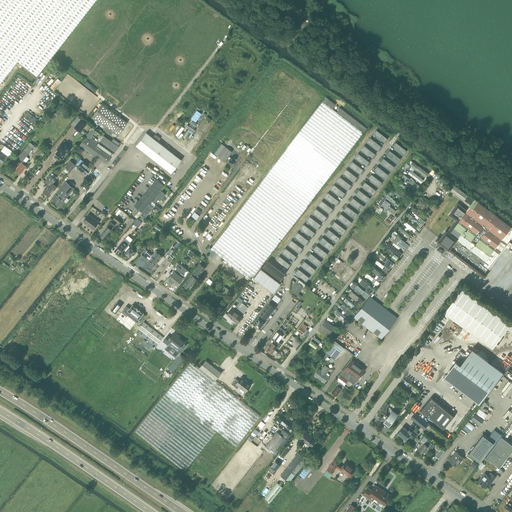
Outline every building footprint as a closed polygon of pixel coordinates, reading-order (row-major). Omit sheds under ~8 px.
[(0,0),(0,82),(17,62),(36,77),(51,58),(95,0),(0,0)] [(251,278),(252,276),(363,132),(322,101),(310,117),(275,164),(266,175),(211,248),(251,278)] [(100,102),(91,115),(104,124),(102,127),(111,133),(113,130),(118,134),(127,121),(100,102)] [(86,123),(80,119),(74,127),(80,131),(86,123)] [(95,134),(97,132),(91,128),(85,136),(88,138),(93,132),(95,134)] [(136,145),(171,173),(182,160),(147,132),(136,145)] [(380,139),(372,133),(370,136),(378,142),(380,139)] [(85,137),(79,144),(106,163),(113,154),(97,143),(97,145),(85,137)] [(101,138),(100,140),(115,151),(117,149),(101,138)] [(366,140),(364,143),(373,149),(375,147),(366,140)] [(29,141),(16,157),(21,161),(33,145),(29,141)] [(67,146),(62,142),(56,149),(57,150),(55,153),(62,159),(71,148),(68,145),(67,146)] [(225,146),(222,143),(214,154),(217,156),(225,146)] [(233,151),(227,147),(219,158),(224,162),(233,151)] [(361,147),(359,150),(367,157),(369,154),(361,147)] [(403,156),(395,150),(393,153),(400,159),(403,156)] [(356,154),(353,157),(362,164),(364,161),(356,154)] [(397,163),(390,157),(387,160),(395,166),(397,163)] [(409,159),(406,162),(407,163),(410,165),(416,170),(416,169),(426,177),(429,173),(419,166),(418,166),(412,161),(409,159)] [(70,171),(75,164),(70,160),(65,167),(66,167),(64,169),(65,170),(67,172),(68,172),(69,170),(70,171)] [(77,168),(85,174),(90,168),(82,161),(77,168)] [(21,162),(15,170),(20,174),(26,166),(21,162)] [(350,162),(348,165),(356,171),(358,168),(350,162)] [(402,169),(421,183),(423,179),(408,167),(410,165),(407,163),(402,169)] [(391,170),(384,165),(382,167),(389,173),(391,170)] [(345,169),(342,171),(351,178),(353,175),(345,169)] [(386,178),(378,172),(376,175),(384,180),(386,178)] [(404,174),(401,178),(411,186),(415,182),(412,180),(413,179),(410,177),(409,178),(404,174)] [(45,181),(49,184),(43,191),(49,196),(57,186),(52,183),(55,179),(50,175),(45,181)] [(339,176),(337,179),(345,185),(348,182),(339,176)] [(164,185),(157,179),(134,205),(141,212),(164,185)] [(380,185),(373,179),(370,182),(378,188),(380,185)] [(397,180),(395,183),(410,195),(413,192),(397,180)] [(65,181),(51,198),(59,205),(73,188),(65,181)] [(333,183),(331,186),(340,193),(342,190),(333,183)] [(438,236),(435,240),(485,277),(488,274),(485,272),(511,236),(511,227),(476,200),(475,199),(468,194),(468,195),(453,184),(449,190),(464,200),(470,205),(467,210),(457,203),(448,215),(457,222),(449,232),(446,230),(440,237),(438,236)] [(375,192),(367,186),(365,189),(373,194),(375,192)] [(406,197),(396,189),(394,192),(403,200),(406,197)] [(166,194),(161,190),(152,201),(155,203),(159,199),(160,200),(166,194)] [(328,190),(326,193),(334,199),(337,197),(328,190)] [(385,197),(399,207),(401,205),(390,196),(393,192),(391,190),(387,194),(385,197)] [(369,199),(362,193),(359,196),(367,202),(369,199)] [(323,197),(321,200),(329,206),(331,204),(323,197)] [(386,198),(384,197),(379,203),(394,214),(396,211),(384,201),(386,198)] [(426,201),(420,197),(416,202),(429,212),(431,209),(424,204),(426,201)] [(364,206),(356,200),(354,203),(361,209),(364,206)] [(155,204),(152,201),(150,204),(149,204),(140,215),(145,218),(155,205),(155,204)] [(317,204),(315,207),(323,214),(326,211),(317,204)] [(358,214),(350,208),(348,211),(356,216),(358,214)] [(426,217),(415,208),(412,211),(424,220),(426,217)] [(312,211),(309,214),(318,221),(320,218),(312,211)] [(87,224),(93,228),(98,221),(88,213),(82,221),(86,224),(87,224)] [(142,217),(139,215),(133,223),(138,226),(142,221),(140,219),(142,217)] [(353,220),(345,215),(343,217),(350,223),(353,220)] [(423,224),(411,215),(409,218),(420,227),(423,224)] [(306,218),(304,221),(313,228),(315,225),(306,218)] [(115,225),(110,221),(107,225),(107,226),(100,235),(104,239),(115,225)] [(417,230),(406,221),(404,223),(415,232),(417,230)] [(347,228),(340,222),(337,225),(345,230),(347,228)] [(301,226),(299,228),(307,235),(309,232),(301,226)] [(411,235),(400,227),(398,229),(409,238),(406,241),(409,243),(413,237),(411,235)] [(342,235),(334,229),(332,232),(339,238),(342,235)] [(295,233),(293,235),(302,242),(304,239),(295,233)] [(409,245),(397,235),(393,240),(399,244),(398,246),(405,251),(409,245)] [(337,243),(329,236),(326,239),(335,245),(337,243)] [(130,242),(125,238),(117,247),(122,251),(130,242)] [(290,240),(287,243),(296,249),(298,247),(290,240)] [(388,242),(386,246),(399,256),(402,253),(388,242)] [(323,243),(321,246),(329,252),(331,250),(323,243)] [(130,246),(124,253),(129,257),(135,250),(130,246)] [(216,252),(209,247),(206,252),(212,257),(216,252)] [(284,247),(282,250),(290,256),(293,254),(284,247)] [(397,256),(387,248),(385,250),(392,256),(390,258),(394,261),(396,259),(397,256)] [(144,254),(156,264),(161,257),(155,252),(151,257),(150,256),(152,254),(147,250),(144,254)] [(326,257),(318,250),(315,253),(324,260),(326,257)] [(156,264),(144,254),(141,252),(141,253),(141,254),(139,257),(146,263),(152,268),(156,264)] [(381,253),(379,255),(380,258),(386,263),(384,265),(389,269),(394,263),(381,253)] [(279,254),(277,257),(285,264),(287,261),(279,254)] [(320,264),(312,257),(310,260),(318,267),(320,264)] [(262,267),(280,281),(286,273),(268,259),(262,267)] [(388,269),(377,260),(375,263),(382,268),(382,269),(386,272),(388,269)] [(178,273),(175,271),(179,267),(181,269),(183,267),(178,263),(173,270),(174,271),(168,279),(172,281),(173,280),(178,284),(185,275),(180,271),(178,273)] [(189,289),(196,280),(199,277),(198,276),(200,274),(198,273),(201,268),(202,269),(204,266),(200,263),(194,270),(195,271),(183,285),(189,289)] [(315,271),(307,264),(304,267),(313,274),(315,271)] [(384,276),(372,266),(369,269),(378,276),(376,279),(379,281),(384,276)] [(261,268),(254,277),(274,292),(281,283),(261,268)] [(301,272),(299,274),(307,281),(309,278),(301,272)] [(379,282),(367,273),(365,275),(374,283),(372,286),(374,288),(379,282)] [(374,288),(362,279),(360,282),(367,287),(365,290),(370,294),(374,288)] [(303,287),(297,282),(291,290),(297,294),(303,287)] [(369,295),(357,284),(353,289),(358,293),(360,294),(361,293),(366,298),(369,295)] [(444,311),(493,347),(507,328),(511,331),(511,325),(510,324),(511,322),(462,286),(444,311)] [(351,291),(348,294),(356,300),(354,302),(359,307),(364,301),(351,291)] [(398,319),(371,297),(355,317),(382,339),(398,319)] [(359,307),(348,298),(345,300),(346,301),(346,303),(351,307),(352,306),(357,310),(359,307)] [(300,301),(293,310),(297,313),(300,308),(299,307),(302,303),(300,301)] [(118,302),(112,310),(116,313),(122,305),(118,302)] [(276,308),(269,303),(253,323),(260,328),(276,308)] [(342,304),(340,307),(346,311),(345,312),(349,316),(348,318),(350,320),(355,314),(342,304)] [(126,306),(122,312),(127,315),(127,314),(137,321),(136,322),(137,323),(138,323),(139,323),(140,323),(141,322),(142,321),(141,321),(145,315),(143,314),(143,313),(139,310),(140,310),(137,307),(137,308),(133,305),(130,309),(126,306)] [(239,314),(232,308),(227,314),(233,319),(232,320),(237,323),(242,317),(239,315),(239,314)] [(337,310),(335,313),(348,323),(350,320),(348,318),(337,310)] [(330,334),(334,326),(324,320),(319,327),(330,334)] [(310,331),(306,328),(307,326),(303,323),(301,326),(296,333),(298,335),(300,332),(302,334),(306,337),(306,336),(310,331)] [(269,340),(277,346),(279,347),(281,344),(277,340),(283,332),(278,329),(269,340)] [(168,335),(163,341),(168,345),(165,349),(176,358),(187,345),(184,343),(185,342),(179,337),(180,336),(175,331),(171,337),(168,335)] [(308,343),(314,348),(320,342),(315,337),(315,336),(308,343)] [(277,346),(269,340),(266,345),(267,346),(264,349),(269,352),(270,351),(272,353),(277,346)] [(335,340),(326,351),(336,358),(341,351),(345,347),(335,340)] [(365,369),(356,362),(352,359),(337,380),(340,381),(332,392),(337,396),(342,389),(351,376),(357,380),(365,369)] [(137,428),(137,432),(186,468),(187,469),(217,432),(235,446),(237,447),(260,416),(215,380),(221,372),(205,360),(199,367),(191,361),(137,428)] [(319,369),(318,371),(314,375),(324,382),(329,376),(326,374),(330,369),(325,365),(321,371),(319,369)] [(234,386),(235,384),(245,392),(251,384),(247,381),(246,382),(245,380),(244,379),(244,378),(242,377),(241,377),(238,380),(235,378),(231,383),(234,386)] [(416,392),(418,390),(409,382),(407,385),(416,392)] [(443,428),(454,416),(432,397),(421,410),(443,428)] [(378,414),(379,416),(379,417),(383,420),(384,418),(385,420),(383,422),(389,426),(398,414),(387,406),(388,404),(386,403),(378,414)] [(471,419),(480,425),(484,420),(484,419),(487,414),(480,409),(476,414),(475,414),(471,419)] [(290,428),(294,423),(286,417),(287,417),(282,413),(277,419),(282,423),(290,428)] [(415,413),(411,418),(421,427),(426,422),(415,413)] [(398,432),(402,436),(406,439),(408,436),(413,440),(418,434),(410,427),(408,430),(403,426),(398,432)] [(300,438),(311,447),(316,440),(305,431),(300,438)] [(285,438),(277,432),(266,446),(274,452),(285,438)] [(494,442),(482,433),(467,452),(478,462),(494,442)] [(511,450),(511,443),(501,435),(485,457),(499,468),(511,450)] [(424,443),(419,450),(423,453),(428,447),(431,450),(434,445),(427,439),(428,438),(425,436),(421,440),(424,443)] [(456,452),(450,460),(456,466),(457,464),(458,465),(458,464),(458,463),(463,457),(456,452)] [(281,475),(289,482),(305,462),(301,460),(303,456),(299,453),(281,475)] [(327,469),(332,472),(337,466),(350,476),(355,469),(345,462),(342,466),(339,463),(334,459),(327,469)] [(271,466),(276,470),(281,464),(276,460),(271,466)] [(333,473),(332,472),(327,469),(324,474),(329,478),(333,473)] [(487,475),(485,473),(478,482),(484,487),(491,478),(493,480),(496,476),(491,472),(491,473),(489,472),(487,475)] [(271,503),(283,487),(277,482),(265,498),(271,503)] [(383,491),(384,491),(376,485),(372,490),(368,487),(363,494),(372,501),(372,500),(374,497),(384,504),(390,496),(383,491)]
